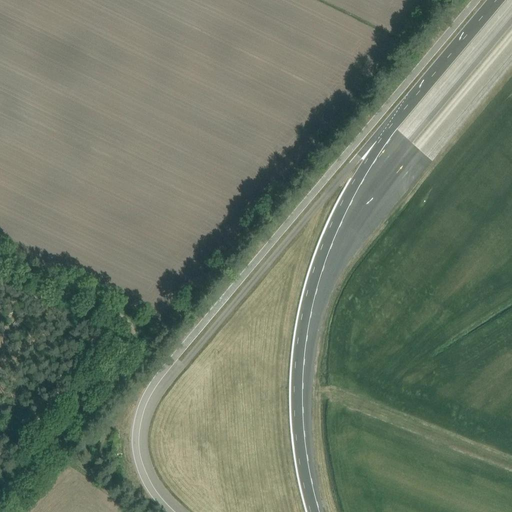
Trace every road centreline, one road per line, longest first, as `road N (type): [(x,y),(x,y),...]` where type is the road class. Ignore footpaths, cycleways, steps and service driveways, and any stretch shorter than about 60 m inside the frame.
road 1 (track): [(146,327),(0,493)]
road 2 (unclassified): [(146,327),(0,256)]
